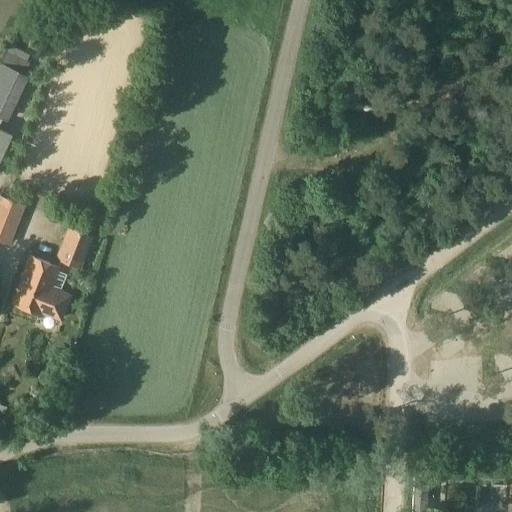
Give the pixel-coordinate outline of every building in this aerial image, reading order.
[(0,20),(0,44),(6,48),(16,30),(0,20)] [(27,75),(0,64),(0,65),(0,157),(11,134),(0,128),(0,120),(1,118),(6,121),(27,75)] [(344,117),(343,122),(382,128),(383,123),(344,117)] [(0,196),(0,241),(8,245),(23,205),(0,196)] [(56,258),(79,268),(92,233),(68,225),(56,258)] [(29,256),(11,303),(38,313),(39,311),(58,319),(68,295),(48,287),(56,266),(29,256)] [(104,511),(105,501),(75,501),(75,511),(104,511)]
